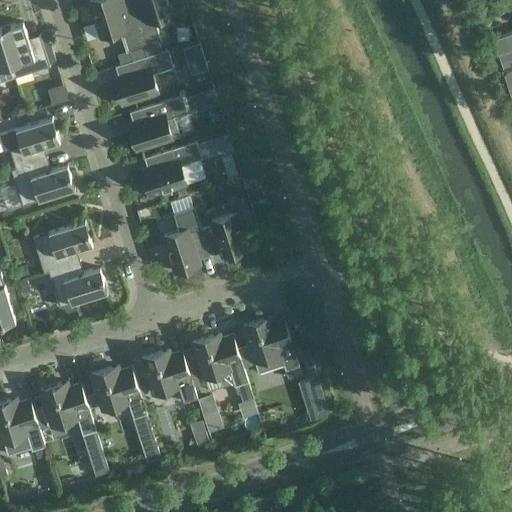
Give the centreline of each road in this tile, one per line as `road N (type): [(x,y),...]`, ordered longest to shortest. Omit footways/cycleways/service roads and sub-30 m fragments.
road 1 (residential): [(155,312),(55,0)]
road 2 (residential): [(0,361),(155,312)]
road 3 (tertiary): [(138,511),(292,463)]
road 4 (tertiary): [(440,416),(354,432),(292,463)]
road 5 (tertiary): [(292,463),(377,447),(440,416)]
road 6 (residential): [(155,312),(273,276)]
